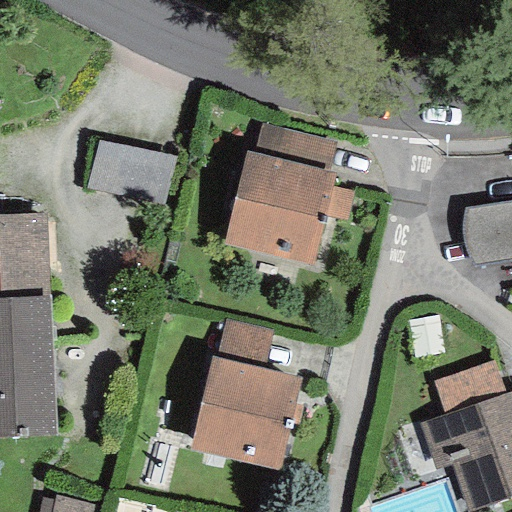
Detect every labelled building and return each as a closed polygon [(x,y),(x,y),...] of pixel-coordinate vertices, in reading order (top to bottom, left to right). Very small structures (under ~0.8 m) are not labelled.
[(259,122),(251,154),(327,172),(335,141),(259,122)] [(174,158),(96,141),(86,189),(163,206),(174,158)] [(251,154),(245,152),(222,243),(311,266),(324,216),(330,186),(334,174),(327,172),(251,154)] [(352,191),(330,186),(324,216),(345,221),(352,191)] [(511,260),(511,202),(463,210),(460,220),(458,232),(461,246),(466,258),(472,266),(511,260)] [(44,213),(0,215),(0,437),(54,435),(44,213)] [(434,319),(406,324),(412,360),(440,355),(434,319)] [(272,332),(223,320),(214,357),(263,368),(272,332)] [(214,357),(208,355),(186,450),(276,471),(299,377),(263,368),(214,357)] [(432,381),(443,415),(504,395),(493,362),(432,381)] [(443,415),(417,423),(432,471),(450,465),(465,511),(467,511),(511,497),(511,392),(504,395),(443,415)] [(97,511),(99,506),(53,496),(52,502),(39,499),(36,511),(97,511)]
